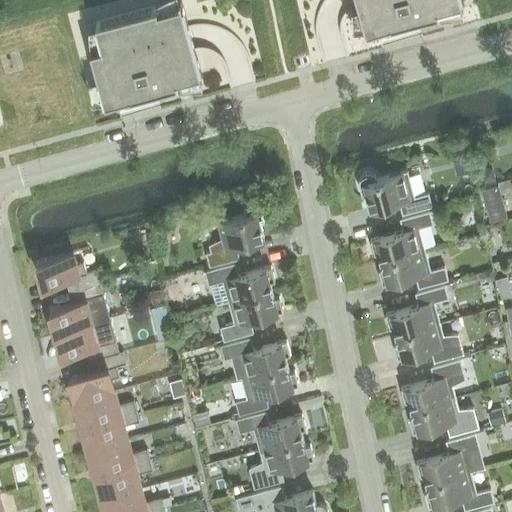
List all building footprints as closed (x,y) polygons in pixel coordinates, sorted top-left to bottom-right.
[(129,96),(153,90),(178,83),(177,82),(202,76),(180,0),(174,0),(84,25),(105,102),(129,95),(129,96)] [(390,25),(414,18),(439,12),(438,11),(463,4),(461,0),(357,0),(366,30),(390,24),(390,25)] [(467,154),(459,156),(463,172),(471,170),(467,154)] [(488,168),(480,170),(484,183),(495,180),(492,171),(488,168)] [(359,183),(359,185),(361,193),(366,192),(371,208),(399,201),(402,213),(431,205),(428,193),(414,197),(407,171),(377,179),(376,177),(375,176),(374,174),(373,173),(371,172),(369,172),(367,172),(365,172),(364,173),(362,174),(361,175),(359,177),(359,179),(358,180),(358,181),(359,183)] [(477,188),(486,221),(501,217),(492,184),(477,188)] [(258,204),(256,203),(254,203),(252,203),(251,203),(249,203),(248,204),(246,205),(245,206),(245,207),(244,208),(244,210),(243,211),(243,212),(243,214),(243,215),(218,222),(222,237),(209,244),(211,251),(206,252),(210,265),(239,257),(236,245),(264,237),(260,221),(264,219),(262,210),(261,208),(260,207),(259,206),(258,204)] [(379,252),(381,260),(424,248),(419,226),(433,223),(429,210),(400,218),(403,230),(379,237),(379,236),(370,239),(374,253),(379,252)] [(424,248),(381,260),(383,268),(378,269),(382,284),(392,281),(415,274),(419,286),(448,278),(444,266),(430,270),(424,248)] [(72,277),(75,289),(100,282),(97,270),(87,273),(83,262),(76,264),(72,251),(36,261),(43,285),(72,277)] [(156,258),(145,261),(147,269),(158,266),(156,258)] [(228,301),(229,301),(272,289),(270,281),(275,280),(271,265),(261,268),(262,268),(238,275),(234,263),(205,270),(209,283),(210,283),(216,304),(228,301)] [(492,269),(481,272),(483,278),(489,281),(495,279),(492,269)] [(78,300),(49,308),(56,331),(109,317),(100,282),(75,289),(78,300)] [(396,334),(440,322),(434,300),(448,297),(444,284),(416,292),(419,304),(395,311),(395,310),(385,313),(389,328),(394,326),(396,334)] [(509,287),(499,290),(501,298),(511,295),(509,287)] [(164,288),(149,291),(151,303),(166,300),(164,288)] [(221,326),(224,339),(253,331),(250,319),(274,312),(274,313),(283,310),(279,296),(274,297),(272,289),(229,301),(234,322),(221,326)] [(165,303),(150,307),(154,323),(169,319),(165,303)] [(109,317),(56,331),(62,354),(91,346),(94,358),(98,357),(119,351),(109,317)] [(440,322),(396,334),(398,342),(393,343),(397,358),(407,355),(431,348),(434,360),(463,352),(458,333),(443,334),(440,322)] [(253,349),(250,337),(221,344),(224,357),(231,355),(237,377),(241,376),(288,363),(285,355),(290,354),(286,339),(277,342),(253,349)] [(68,377),(75,402),(114,391),(111,378),(119,376),(116,365),(126,362),(123,350),(119,351),(98,357),(101,369),(68,377)] [(182,362),(189,360),(187,351),(180,353),(182,362)] [(412,408),(455,396),(452,384),(465,377),(460,358),(431,366),(434,378),(410,385),(410,384),(401,387),(405,402),(409,400),(412,408)] [(239,413),(268,405),(265,393),(289,386),(289,387),(299,384),(295,370),(290,371),(288,363),(241,376),(247,397),(236,400),(239,413)] [(181,378),(169,381),(173,396),(185,393),(181,378)] [(75,402),(81,425),(136,410),(133,399),(118,404),(114,391),(75,402)] [(455,396),(412,408),(414,416),(409,417),(413,432),(422,429),(446,422),(449,434),(478,426),(473,407),(458,408),(455,396)] [(207,408),(193,412),(196,425),(210,421),(207,408)] [(501,408),(490,411),(493,423),(505,420),(501,408)] [(81,425),(88,449),(127,438),(124,425),(139,420),(136,410),(81,425)] [(265,411),(236,418),(239,431),(254,427),(259,449),(303,437),(301,429),(306,428),(302,413),(292,416),(268,423),(265,411)] [(425,474),(427,482),(470,470),(484,466),(479,445),(475,432),(446,440),(449,452),(425,459),(425,458),(416,461),(420,476),(425,474)] [(283,479),(280,468),(280,467),(304,460),(304,461),(314,458),(310,443),(305,445),(303,437),(259,449),(263,461),(249,467),(254,487),(283,479)] [(88,449),(94,473),(150,458),(147,448),(131,452),(127,438),(88,449)] [(94,473),(101,498),(141,487),(137,473),(152,469),(150,458),(94,473)] [(470,470),(427,482),(429,490),(424,491),(428,506),(438,503),(461,496),(465,508),(494,500),(490,488),(476,492),(470,470)] [(236,497),(240,510),(255,506),(256,511),(262,511),(272,511),(271,511),(327,511),(328,511),(328,510),(327,508),(326,507),(325,505),(323,504),(321,503),(318,503),(316,503),(313,490),(284,497),(281,485),(236,497)] [(101,498),(104,511),(145,511),(163,507),(163,506),(160,497),(145,501),(141,487),(101,498)] [(168,495),(160,497),(163,506),(171,504),(168,495)]
